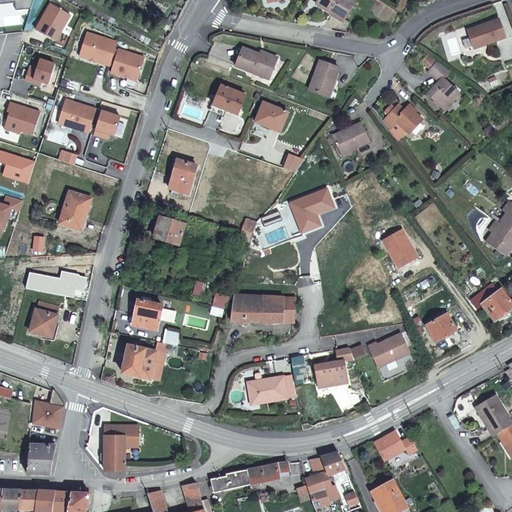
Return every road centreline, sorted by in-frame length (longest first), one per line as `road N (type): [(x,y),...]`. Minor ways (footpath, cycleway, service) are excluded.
road 1 (residential): [(83,384),(161,94),(203,7)]
road 2 (secondary): [(236,442),(295,446),(344,435),(511,345)]
road 3 (residential): [(156,413),(206,408),(232,361),(306,343),(310,288)]
road 4 (residential): [(203,7),(244,25),(394,48)]
road 5 (residential): [(236,442),(202,470),(108,486)]
road 6 (unknown): [(430,390),(503,494)]
